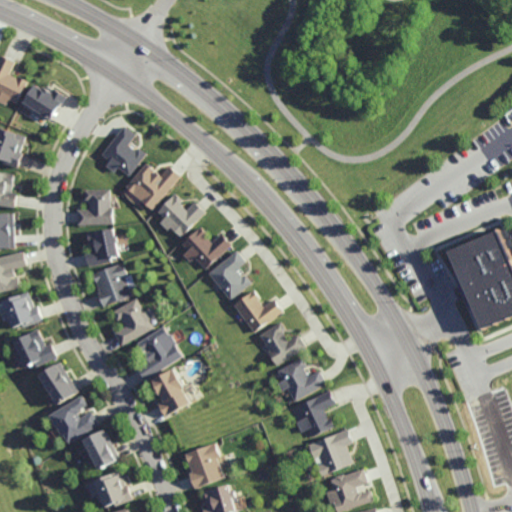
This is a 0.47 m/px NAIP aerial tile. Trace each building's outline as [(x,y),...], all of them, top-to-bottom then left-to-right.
[(22,76),(23,73),(32,78),(20,101),(13,97),(9,103),(0,99),(3,92),(0,90),(0,63),(6,52),(19,59),(13,72),(22,76)] [(49,86),(50,84),(67,95),(51,118),(46,114),(48,111),(28,98),(40,81),(49,86)] [(25,149),(28,150),(22,166),(3,159),(4,156),(0,154),(0,138),(5,124),(23,131),(31,134),(25,149)] [(137,134),(129,144),(136,150),(139,147),(147,153),(130,175),(118,166),(114,171),(106,165),(110,160),(102,153),(124,124),(137,134)] [(149,164),(150,162),(154,166),(153,167),(154,168),(150,172),(153,175),(158,169),(163,174),(172,164),(183,174),(153,209),(126,186),(147,162),(149,164)] [(17,184),(14,184),(12,191),(18,192),(16,206),(0,202),(0,168),(19,172),(17,184)] [(110,207),(113,206),(113,224),(78,224),(78,209),(90,209),(90,199),(85,199),(85,189),(110,188),(110,207)] [(189,209),(197,200),(207,211),(183,236),(172,226),(168,229),(161,222),(165,217),(158,211),(177,191),(184,198),(182,200),(184,202),(183,204),(189,209)] [(16,247),(0,247),(0,212),(15,212),(16,247)] [(214,241),(224,232),(234,243),(207,268),(196,256),(192,261),(185,253),(190,249),(184,242),(202,225),(209,233),(207,234),(214,241)] [(116,257),(113,258),(113,257),(111,257),(112,262),(89,266),(86,252),(92,250),(88,232),(113,227),(120,255),(116,256),(116,257)] [(450,251),(501,229),(511,254),(511,318),(484,331),(450,251)] [(244,277),(248,274),(254,282),(232,299),(210,272),(239,249),(248,261),(238,269),(244,277)] [(13,279),(19,278),(20,281),(21,281),(22,284),(21,284),(21,287),(0,291),(0,256),(24,251),(28,266),(15,270),(16,276),(12,277),(13,279)] [(103,306),(98,292),(100,292),(93,273),(124,262),(129,276),(125,277),(132,295),(103,306)] [(265,306),(277,298),(285,310),(255,331),(236,303),(256,289),(262,297),(260,298),(265,306)] [(35,307),(39,305),(44,320),(24,327),(22,324),(12,328),(3,300),(30,291),(35,307)] [(144,311),(152,307),(156,316),(150,320),(154,328),(122,346),(114,332),(126,326),(121,318),(118,320),(113,311),(138,298),(144,311)] [(290,340),(299,334),(307,347),(278,365),(270,351),(271,350),(261,334),(283,320),(288,329),(284,331),(290,340)] [(178,344),(176,345),(183,356),(146,381),(138,368),(148,361),(144,355),(148,352),(147,349),(143,352),(138,344),(164,326),(170,334),(171,333),(178,344)] [(47,346),(51,344),(58,357),(37,367),(35,363),(27,367),(14,341),(39,329),(43,338),(47,346)] [(304,368),(309,377),(320,371),(328,384),(296,402),(288,389),(282,392),(278,384),(285,380),(280,370),(303,357),(308,366),(304,368)] [(57,405),(39,376),(61,362),(79,391),(57,405)] [(191,403),(166,417),(159,405),(164,402),(161,395),(159,395),(158,392),(159,391),(153,380),(175,368),(186,389),(184,389),(191,403)] [(329,419),(331,418),(335,427),(313,437),(309,429),(302,433),(297,422),(299,422),(293,410),(330,391),(337,404),(325,410),(329,419)] [(80,418),(92,412),(100,425),(83,435),(84,437),(75,442),(74,440),(68,444),(63,435),(61,436),(49,416),(83,396),(88,406),(80,411),(81,412),(78,414),(80,418)] [(355,463),(322,476),(319,467),(316,459),(315,459),(309,445),(349,429),(355,443),(348,446),(355,463)] [(106,469),(102,471),(101,469),(98,470),(83,441),(105,430),(120,460),(105,467),(106,469)] [(196,488),(190,474),(193,473),(189,463),(190,463),(186,454),(217,442),(222,456),(218,458),(225,476),(196,488)] [(370,483),(357,487),(359,493),(362,492),(363,494),(372,490),(376,501),(341,511),(337,511),(335,504),(331,505),(327,492),(335,490),(331,480),(337,478),(337,477),(345,474),(346,476),(365,469),(370,483)] [(126,486),(127,486),(133,500),(116,507),(115,505),(105,509),(94,482),(120,471),(126,486)] [(205,511),(205,510),(210,508),(207,499),(209,499),(206,491),(232,483),(236,499),(234,500),(238,511),(205,511)]
